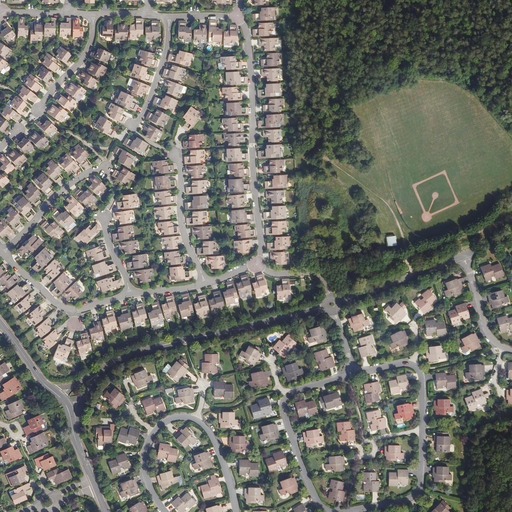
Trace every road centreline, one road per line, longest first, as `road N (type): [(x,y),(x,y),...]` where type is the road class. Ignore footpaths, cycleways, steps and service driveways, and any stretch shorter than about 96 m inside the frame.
road 1 (residential): [(354,374),(407,363),(421,376),(419,485),(401,499),(339,511),(318,500),(284,406),(294,391),(337,378)]
road 2 (residential): [(257,265),(249,48),(238,15)]
road 3 (residential): [(325,306),(158,346),(99,370)]
road 4 (residential): [(235,511),(211,436),(186,417),(155,430),(145,454),(147,478),(167,511)]
road 5 (residential): [(3,253),(58,191),(104,168)]
road 6 (residential): [(176,155),(186,241),(206,282)]
road 7 (residential): [(463,256),(339,301)]
